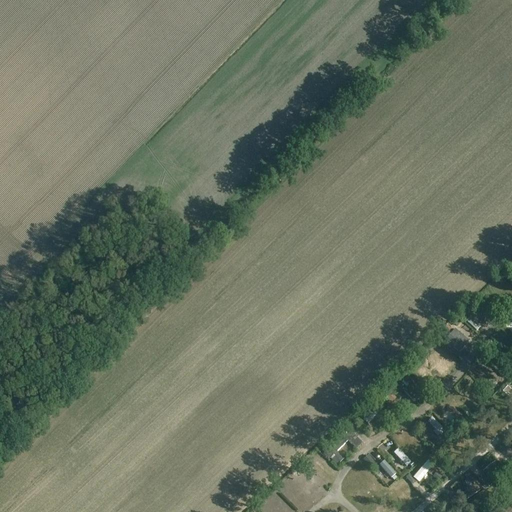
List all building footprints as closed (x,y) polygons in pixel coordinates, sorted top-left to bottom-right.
[(458,331),(461,326),(450,318),(447,324),(458,331)] [(447,326),(442,331),(447,334),(451,330),(447,326)] [(459,354),(469,342),(454,330),(444,341),(459,354)] [(422,364),(418,373),(426,376),(430,368),(422,364)] [(403,382),(407,387),(404,394),(414,404),(424,395),(407,378),(403,382)] [(362,444),(348,430),(331,447),(336,452),(347,441),(356,450),(362,444)] [(452,445),(439,463),(444,466),(445,465),(453,454),(457,449),(452,445)] [(395,448),(390,452),(402,464),(406,460),(395,448)] [(483,472),(492,484),(504,474),(495,462),(483,472)] [(428,463),(416,480),(421,483),(433,466),(428,463)] [(458,498),(463,504),(480,491),(470,478),(472,477),(469,474),(465,477),(468,480),(465,483),(468,488),(467,489),(468,490),(458,498)] [(308,485),(303,489),(309,495),(314,491),(308,485)] [(406,503),(414,494),(405,486),(397,495),(406,503)] [(268,497),(271,505),(265,507),(267,511),(282,505),(277,493),(268,497)]
